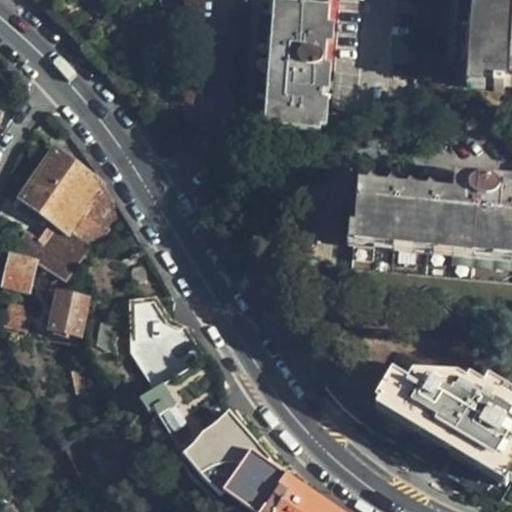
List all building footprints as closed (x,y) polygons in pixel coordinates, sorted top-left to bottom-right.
[(157,0),(159,9),(176,6),(174,0),(157,0)] [(313,130),(324,6),(271,0),(268,0),(258,126),(313,130)] [(511,0),(477,0),(469,85),(511,89),(511,0)] [(74,140),(70,133),(56,151),(104,187),(100,179),(85,155),(74,140)] [(68,235),(104,187),(56,151),(20,199),(56,228),(66,235),(68,235)] [(511,262),(511,186),(452,179),(450,200),(356,189),(350,244),(511,262)] [(113,202),(104,187),(68,235),(66,235),(56,228),(43,245),(27,234),(11,258),(5,286),(5,288),(27,294),(36,266),(66,283),(90,249),(96,248),(119,213),(113,202)] [(78,338),(86,304),(59,296),(51,331),(78,338)] [(165,298),(132,301),(140,380),(200,374),(195,322),(167,324),(165,298)] [(26,330),(31,311),(11,306),(7,325),(26,330)] [(511,397),(488,384),(485,390),(484,390),(470,382),(467,388),(457,381),(415,379),(408,391),(392,382),(376,408),(511,487),(511,397)] [(145,398),(155,420),(178,409),(167,387),(145,398)] [(335,511),(270,468),(272,465),(272,464),(234,414),(220,425),(205,431),(196,444),(187,453),(204,473),(218,467),(231,464),(241,465),(249,468),(260,478),(240,506),(247,511),(335,511)] [(83,457),(120,435),(112,422),(64,450),(72,463),(83,458),(83,457)] [(137,492),(148,486),(120,435),(83,457),(83,458),(104,495),(136,475),(139,481),(133,484),(137,492)]
